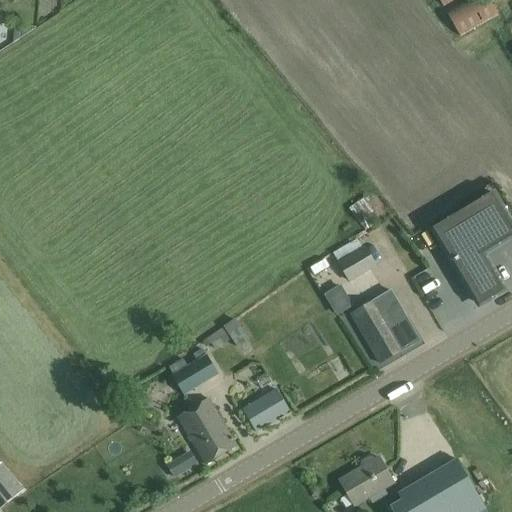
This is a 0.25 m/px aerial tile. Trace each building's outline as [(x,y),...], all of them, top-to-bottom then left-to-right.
[(460,37),(498,16),(489,0),(464,0),(446,11),(460,37)] [(374,191),(351,199),(360,224),(383,216),(374,191)] [(438,225),(483,304),(507,290),(486,253),(511,238),(511,218),(497,192),(438,225)] [(349,283),(377,267),(366,247),(362,249),(357,239),(332,254),(349,283)] [(345,280),(328,290),(335,303),(352,292),(345,280)] [(391,291),(351,314),(379,363),(419,340),(391,291)] [(320,329),(332,322),(317,296),(297,308),(312,334),(293,344),(315,383),(342,367),(320,329)] [(235,319),(202,342),(206,348),(212,344),(216,350),(232,339),(239,348),(250,341),(235,319)] [(184,396),(219,375),(207,355),(206,355),(203,350),(194,355),(197,361),(188,367),(183,359),(169,367),(174,375),(172,376),(184,396)] [(277,390),(243,410),(257,431),(290,412),(277,390)] [(205,465),(237,446),(209,399),(178,418),(205,465)] [(191,453),(180,460),(168,466),(176,480),(199,466),(191,453)] [(394,482),(379,458),(340,481),(354,506),(394,482)] [(456,459),(397,494),(400,500),(389,506),(392,511),(481,511),(486,509),(456,459)] [(1,464),(0,464),(0,503),(2,507),(23,490),(1,464)]
